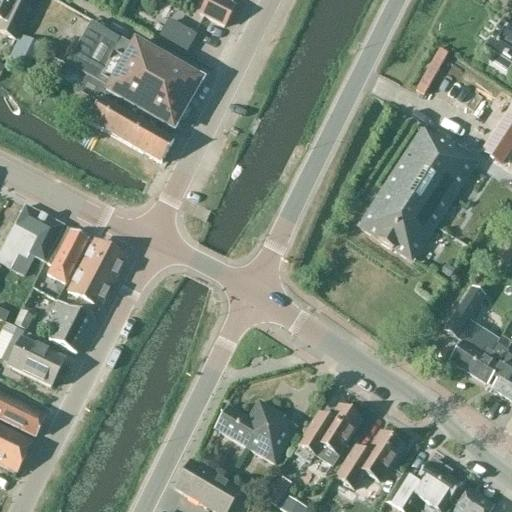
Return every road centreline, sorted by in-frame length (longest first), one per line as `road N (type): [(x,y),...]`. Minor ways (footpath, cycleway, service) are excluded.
road 1 (tertiary): [(252,293),(398,0)]
road 2 (tertiary): [(511,471),(252,293)]
road 3 (residential): [(18,511),(152,244)]
road 4 (residential): [(152,244),(269,0)]
road 5 (tertiary): [(141,511),(252,293)]
road 6 (tertiary): [(152,244),(0,164)]
